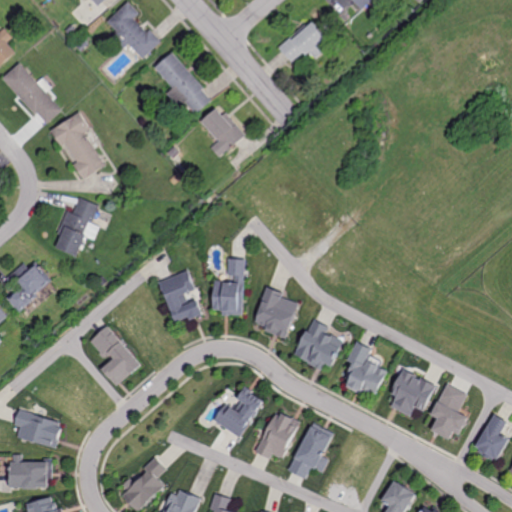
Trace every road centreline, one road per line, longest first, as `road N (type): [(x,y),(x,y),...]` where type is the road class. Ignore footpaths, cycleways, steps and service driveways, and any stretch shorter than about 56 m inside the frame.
road 1 (residential): [(411,446),(236,345),(212,347),(189,357),(100,440),(89,489),(101,511)]
road 2 (residential): [(186,0),(291,121)]
road 3 (residential): [(0,238),(23,215),(30,193),(21,157),(0,133)]
